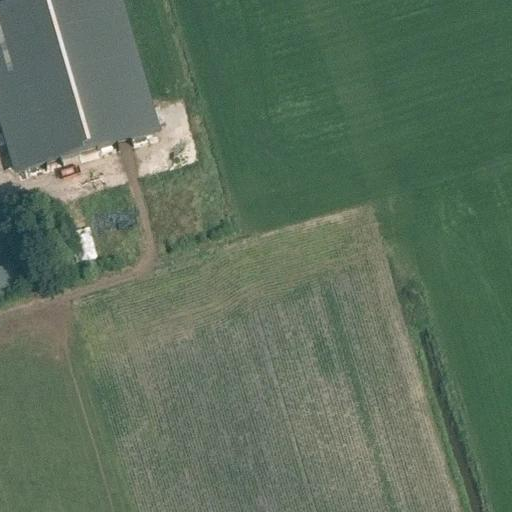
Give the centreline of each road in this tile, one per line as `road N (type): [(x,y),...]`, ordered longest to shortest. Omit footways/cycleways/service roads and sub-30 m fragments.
road 1 (track): [(0,313),(501,162)]
road 2 (track): [(381,198),(350,166),(311,0)]
